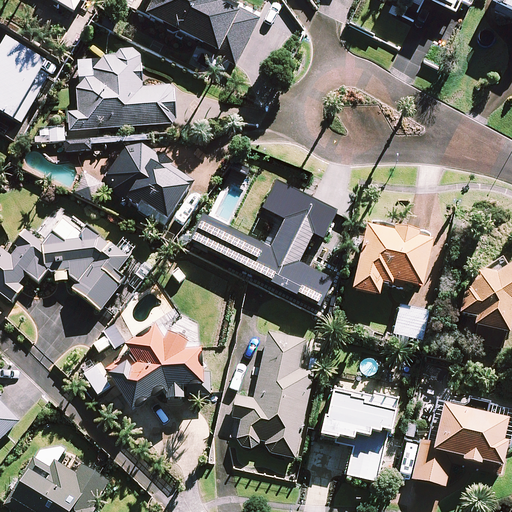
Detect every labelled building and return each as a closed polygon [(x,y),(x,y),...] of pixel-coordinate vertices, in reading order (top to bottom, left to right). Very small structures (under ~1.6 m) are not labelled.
[(46,0),(73,16),(82,0),(46,0)] [(260,19),(222,0),(142,0),(136,13),(217,55),(216,58),(234,68),(260,19)] [(401,0),(448,23),(458,3),(468,8),(471,0),(401,0)] [(511,0),(495,0),(492,8),(511,17),(511,0)] [(27,24),(2,9),(0,13),(0,21),(21,35),(27,24)] [(39,75),(45,65),(0,38),(0,114),(20,126),(47,79),(39,75)] [(142,90),(139,50),(107,53),(99,63),(74,65),(77,114),(68,114),(69,133),(173,125),(171,88),(142,90)] [(63,129),(41,132),(42,144),(64,142),(63,129)] [(90,153),(89,141),(64,142),(64,154),(90,153)] [(171,165),(141,146),(125,150),(108,178),(109,193),(122,202),(126,197),(166,222),(191,183),(169,169),(171,165)] [(34,239),(23,231),(12,246),(15,249),(10,256),(0,249),(0,294),(11,303),(21,289),(18,286),(26,274),(38,283),(45,273),(53,273),(55,283),(70,283),(69,278),(77,283),(71,291),(101,312),(134,264),(57,208),(34,239)] [(430,239),(364,226),(352,292),(378,297),(381,281),(420,289),(430,239)] [(511,271),(511,272),(492,270),(490,276),(480,274),(477,289),(464,287),(458,316),(476,320),(471,344),(504,351),(511,312),(511,271)] [(428,313),(399,307),(393,336),(422,342),(428,313)] [(90,355),(98,361),(120,333),(109,325),(97,341),(99,343),(90,355)] [(105,375),(128,413),(164,391),(164,400),(208,402),(210,373),(197,372),(198,352),(183,352),(187,345),(167,333),(162,342),(154,329),(124,347),(132,359),(105,375)] [(268,454),(290,459),(298,453),(313,375),(298,372),(304,342),(266,335),(254,401),(235,398),(231,419),(240,421),(236,441),(240,449),(253,452),(259,446),(260,442),(265,443),(264,448),(268,454)] [(332,384),(325,417),(321,416),(316,439),(334,443),(334,447),(351,450),(345,477),(376,483),(385,440),(388,440),(397,399),(363,392),(364,390),(332,384)] [(0,440),(18,424),(0,404),(0,397),(0,398),(0,397),(0,440)] [(498,470),(503,448),(511,450),(511,445),(511,410),(511,411),(487,406),(484,416),(437,406),(433,424),(429,442),(420,440),(411,481),(445,488),(451,460),(498,470)] [(50,470),(35,460),(10,501),(28,511),(88,511),(106,482),(81,467),(76,476),(54,463),(50,470)]
